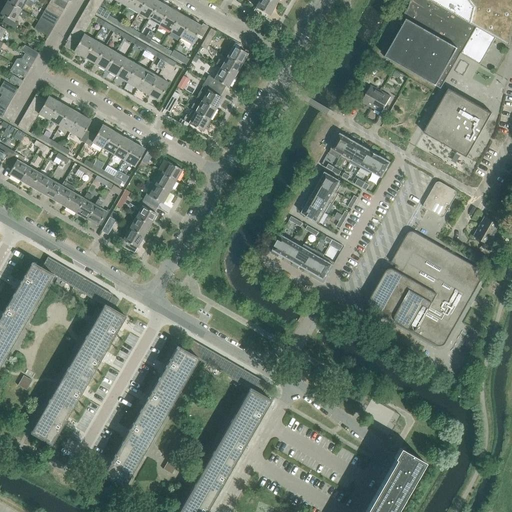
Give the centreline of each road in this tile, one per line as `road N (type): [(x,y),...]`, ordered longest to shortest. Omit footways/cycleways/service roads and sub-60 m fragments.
road 1 (residential): [(259,366),(300,335),(403,154)]
road 2 (residential): [(221,174),(36,72)]
road 3 (residential): [(150,299),(0,212)]
road 4 (residential): [(150,299),(221,174)]
road 5 (residential): [(221,174),(288,58)]
road 6 (residential): [(259,366),(150,299)]
